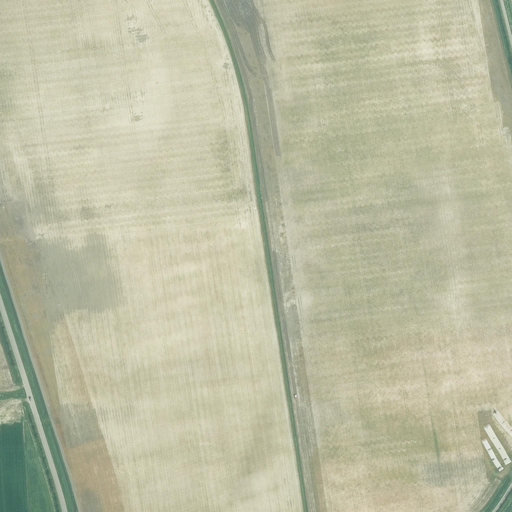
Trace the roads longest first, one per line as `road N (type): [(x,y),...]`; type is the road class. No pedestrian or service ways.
road 1 (unclassified): [(495,511),(511,487),(511,41),(501,0)]
road 2 (tertiary): [(62,511),(0,308)]
